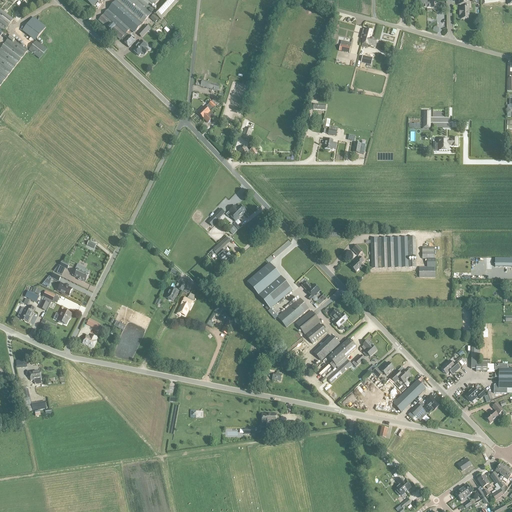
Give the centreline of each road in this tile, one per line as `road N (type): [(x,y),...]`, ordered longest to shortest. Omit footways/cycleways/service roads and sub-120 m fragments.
road 1 (track): [(349,429),(0,479)]
road 2 (unclassified): [(399,347),(184,120)]
road 3 (unclassified): [(339,411),(64,355)]
road 4 (track): [(339,411),(128,226)]
road 5 (unclassified): [(64,355),(184,120)]
road 6 (residential): [(511,58),(297,0)]
road 7 (unclassified): [(184,120),(56,0)]
road 8 (residential): [(487,440),(339,411)]
road 9 (track): [(159,456),(64,355)]
road 10 (residential): [(487,440),(399,347)]
road 11 (unclassified): [(184,120),(199,0)]
